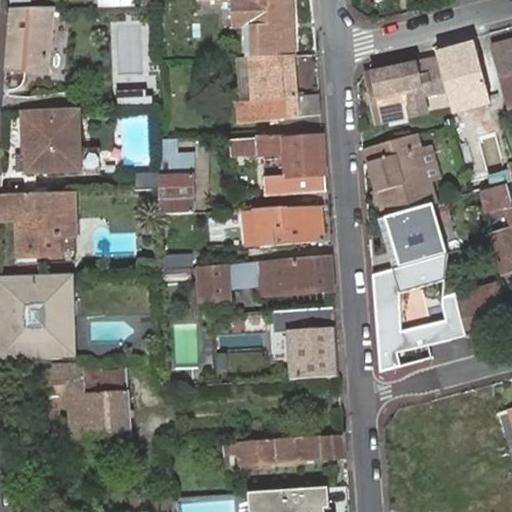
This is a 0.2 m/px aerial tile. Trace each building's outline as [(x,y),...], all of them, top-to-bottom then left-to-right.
[(88,0),(89,8),(134,7),(134,0),(88,0)] [(247,29),(248,58),(252,57),(293,56),(291,0),(194,0),(195,3),(230,2),(231,30),(247,29)] [(11,10),(6,75),(48,74),(52,9),(11,10)] [(491,105),(474,41),(438,51),(440,59),(448,90),(455,115),(491,105)] [(511,43),(494,48),(507,94),(511,92),(511,43)] [(239,122),(320,117),(319,96),(296,97),(293,56),(252,57),(254,101),(238,102),(239,122)] [(423,96),(448,90),(440,59),(367,76),(377,123),(427,112),(423,96)] [(120,90),(121,108),(157,106),(157,88),(120,90)] [(85,110),(25,112),(27,150),(34,149),(36,173),(88,171),(85,110)] [(256,140),(236,140),(236,163),(286,162),(287,179),(325,177),(322,138),(285,140),(284,137),(257,138),(256,140)] [(420,137),(409,139),(412,153),(424,150),(420,137)] [(409,139),(363,151),(367,168),(372,167),(383,214),(427,201),(436,199),(432,184),(424,150),(412,153),(409,139)] [(431,148),(424,150),(432,184),(440,183),(431,148)] [(34,149),(27,150),(28,173),(36,173),(34,149)] [(158,155),(158,191),(159,215),(194,214),(193,153),(158,155)] [(288,196),(326,194),(325,177),(287,179),(288,196)] [(505,186),(481,192),(486,212),(509,205),(505,186)] [(77,193),(0,193),(0,212),(23,213),(23,222),(21,261),(30,261),(30,256),(57,257),(58,235),(75,234),(77,193)] [(427,201),(383,214),(374,216),(388,269),(368,275),(376,371),(398,367),(393,352),(456,341),(448,312),(452,292),(439,296),(438,302),(442,320),(399,330),(397,291),(438,278),(442,251),(427,201)] [(299,254),(330,252),(330,241),(323,241),(321,208),(257,211),(259,248),(298,244),(299,254)] [(0,212),(0,222),(23,222),(23,213),(0,212)] [(511,232),(500,236),(509,273),(511,272),(511,232)] [(73,263),(75,234),(58,235),(57,257),(56,262),(73,263)] [(493,251),(482,254),(485,269),(496,266),(493,251)] [(159,258),(159,271),(164,271),(185,270),(185,257),(159,258)] [(200,269),(199,269),(201,302),(229,300),(229,287),(259,285),(259,296),(265,295),(282,294),(334,291),(331,257),(280,261),(262,263),(226,267),(200,269)] [(185,270),(164,271),(164,282),(190,281),(189,270),(185,270)] [(0,273),(0,360),(12,360),(8,274),(0,273)] [(8,274),(12,360),(66,360),(62,276),(8,274)] [(62,276),(66,360),(77,360),(73,278),(62,276)] [(259,296),(259,285),(229,287),(230,298),(259,296)] [(451,311),(448,312),(456,341),(468,338),(468,340),(511,329),(500,286),(493,288),(494,293),(466,301),(465,295),(459,296),(461,306),(451,309),(451,311)] [(493,288),(465,295),(466,301),(494,293),(493,288)] [(287,380),(340,377),(336,329),(284,332),(287,380)] [(102,363),(51,367),(52,382),(71,381),(75,442),(132,439),(128,371),(103,371),(102,363)] [(179,370),(179,383),(202,384),(202,371),(179,370)] [(449,451),(507,434),(494,391),(436,408),(449,451)] [(509,443),(511,452),(511,412),(501,415),(509,443)] [(239,464),(346,457),(344,435),(238,443),(238,452),(239,464)] [(238,443),(224,444),(224,453),(238,452),(238,443)] [(334,511),(330,487),(251,493),(252,511),(334,511)] [(147,511),(173,511),(174,501),(148,501),(147,511)]
